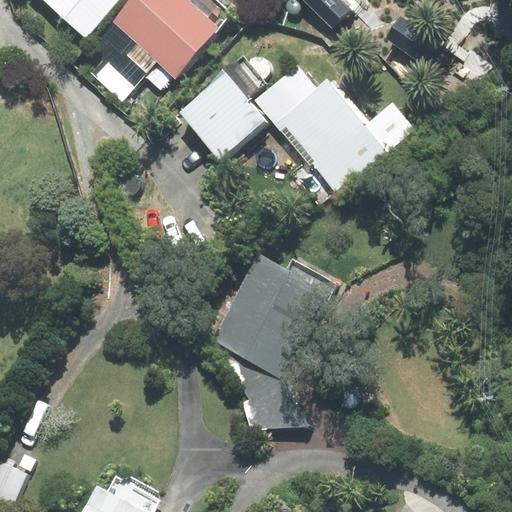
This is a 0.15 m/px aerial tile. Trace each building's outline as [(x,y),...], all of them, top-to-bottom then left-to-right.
[(57,0),(101,40),(136,0),(57,0)] [(154,75),(153,76),(167,90),(182,75),(187,80),(234,30),(233,29),(243,19),(222,0),(148,0),(127,23),(165,61),(162,64),(153,58),(145,66),(154,75)] [(315,66),(272,99),(271,97),(282,87),(258,56),(204,99),(208,104),(198,112),(237,162),(286,124),(342,195),(370,173),(372,177),(433,129),(412,103),(385,125),(349,78),(334,90),(315,66)] [(241,350),(231,356),(259,400),(253,403),(260,429),(323,428),(292,380),(343,294),(274,253),(223,338),(241,350)] [(7,463),(0,479),(0,500),(23,509),(37,476),(7,463)] [(100,511),(160,511),(113,487),(100,511)]
